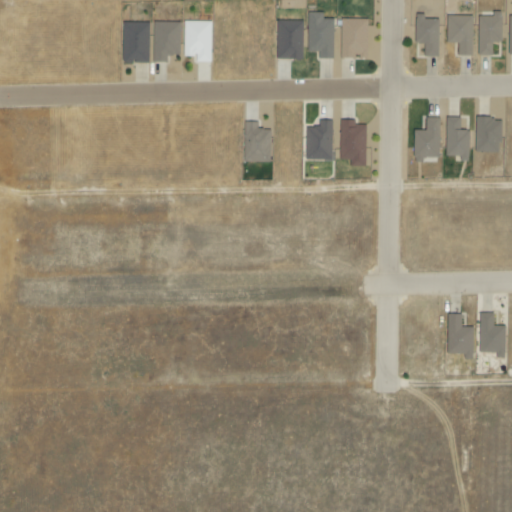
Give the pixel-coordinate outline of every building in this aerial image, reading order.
[(477,17),(477,56),(491,56),(491,43),(500,43),(501,12),(491,12),(491,17),(477,17)] [(318,59),(333,60),(334,20),(323,19),(323,13),(307,13),(306,52),(318,52),(318,59)] [(471,56),(471,16),(445,17),(445,44),(456,44),(456,56),(471,56)] [(438,18),(415,18),(414,44),(423,45),(423,57),(437,57),(438,18)] [(367,20),(341,20),(340,59),(366,59),(367,20)] [(302,22),(276,21),(276,60),(302,60),(302,22)] [(183,57),(195,56),(195,62),(210,62),(210,22),(183,23),(183,57)] [(122,64),(148,64),(148,23),(121,23),(122,64)] [(179,23),(152,23),(151,63),(166,63),(166,56),(178,56),(179,23)] [(468,118),(445,117),(445,158),(468,158),(468,118)] [(439,118),(425,118),(425,130),(413,131),(413,159),(439,158),(439,118)] [(474,152),(500,153),(500,118),(475,118),(474,152)] [(268,163),(270,130),(257,129),(257,123),(246,122),(245,162),(268,163)] [(365,167),(366,124),(340,123),(339,160),(350,160),(349,167),(365,167)] [(304,160),(331,160),(332,124),(305,124),(304,160)] [(495,353),(495,358),(503,358),(504,326),(492,326),(492,313),(479,313),(478,353),(495,353)] [(472,327),(460,327),(460,315),(447,314),(446,355),(471,355),(472,327)]
